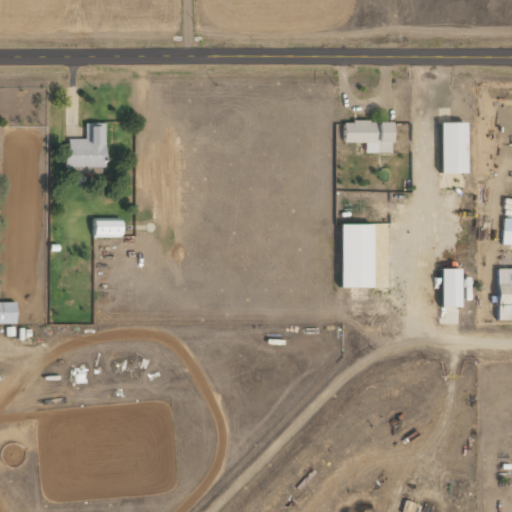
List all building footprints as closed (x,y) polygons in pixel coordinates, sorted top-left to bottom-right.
[(389,122),(342,121),(341,143),(364,143),(364,153),(388,153),(389,122)] [(436,123),(437,174),(463,173),(462,122),(436,123)] [(104,123),(84,123),(85,139),(63,139),(64,168),(104,167),(104,123)] [(511,245),(511,219),(502,219),(501,245),(511,245)] [(118,220),(90,221),(90,238),(119,237),(118,220)] [(368,288),(369,224),(336,224),(336,288),(368,288)] [(437,307),(457,307),(457,269),(437,269),(437,307)] [(495,321),(511,320),(511,269),(495,269),(495,321)] [(0,324),(14,324),(14,302),(0,301),(0,324)]
